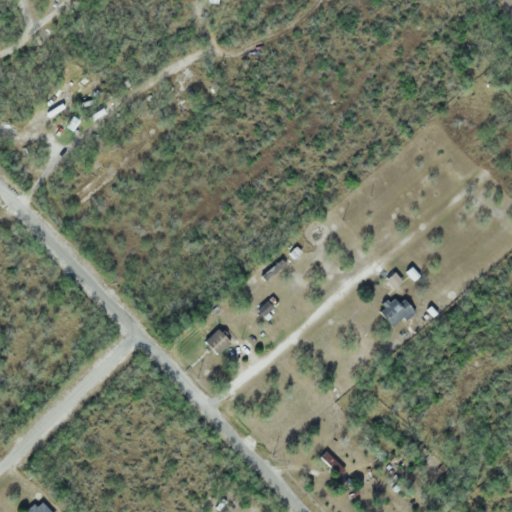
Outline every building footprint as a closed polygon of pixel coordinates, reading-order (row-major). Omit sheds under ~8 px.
[(167,78),(181,97),(201,82),(187,63),(167,78)] [(30,121),(40,132),(65,106),(55,96),(30,121)] [(382,305),(388,325),(413,317),(408,298),(382,305)] [(262,316),(272,307),(268,302),(258,311),(262,316)] [(230,341),(217,329),(204,343),(218,355),(230,341)] [(321,458),(339,476),(345,470),(326,452),(321,458)] [(52,511),(40,500),(28,511),(52,511)]
